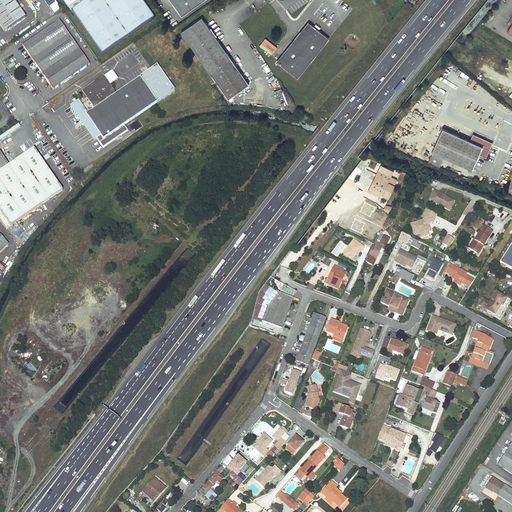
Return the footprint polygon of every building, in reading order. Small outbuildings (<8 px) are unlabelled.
[(0,0),(0,26),(4,32),(24,19),(11,0),(0,0)] [(42,0),(48,7),(54,16),(62,12),(55,3),(53,0),(42,0)] [(62,0),(102,57),(155,21),(140,0),(62,0)] [(169,0),(181,16),(202,0),(169,0)] [(201,17),(180,32),(232,104),(252,89),(201,17)] [(59,22),(22,47),(52,92),(88,67),(59,22)] [(276,62),(297,78),(328,39),(308,22),(276,62)] [(94,141),(101,151),(126,134),(122,128),(173,93),(156,68),(114,96),(108,87),(107,85),(115,80),(111,74),(103,79),(102,79),(81,93),(93,111),(86,115),(84,116),(99,138),(94,141)] [(75,103),(84,116),(86,115),(77,102),(75,103)] [(69,108),(92,142),(94,141),(99,138),(84,116),(75,103),(69,108)] [(484,157),(491,142),(471,133),(468,140),(441,128),(431,151),(471,169),(478,154),(484,157)] [(0,213),(10,227),(61,193),(32,150),(7,167),(0,156),(0,213)] [(394,171),(381,165),(368,191),(381,197),(383,194),(389,197),(393,188),(387,185),(390,179),(394,171)] [(396,182),(390,179),(387,185),(393,188),(396,182)] [(442,196),(434,191),(429,200),(449,211),(454,202),(445,197),(444,198),(442,197),(442,196)] [(392,205),(386,204),(384,209),(389,212),(392,205)] [(435,215),(425,210),(424,211),(426,212),(425,214),(433,219),(435,215)] [(422,220),(410,224),(413,234),(418,233),(420,237),(427,234),(426,231),(429,231),(427,225),(428,222),(431,223),(433,219),(425,214),(426,212),(424,211),(420,218),(423,219),(422,220)] [(482,228),(479,233),(488,238),(491,234),(482,228)] [(418,241),(401,233),(398,239),(415,247),(418,241)] [(474,240),(468,249),(476,254),(480,248),(481,249),(488,238),(479,233),(474,240)] [(375,240),(367,257),(368,258),(366,262),(373,265),(381,248),(382,245),(385,246),(389,238),(383,235),(382,236),(379,235),(376,241),(375,240)] [(0,252),(8,244),(0,236),(0,252)] [(448,248),(453,240),(447,236),(442,244),(448,248)] [(354,240),(343,253),(350,259),(355,253),(356,254),(362,246),(354,240)] [(399,249),(393,262),(397,264),(398,262),(405,265),(412,269),(417,258),(399,249)] [(420,256),(412,270),(420,274),(427,260),(420,256)] [(325,258),(322,264),(329,267),(332,262),(325,258)] [(433,260),(427,277),(436,280),(442,263),(433,260)] [(450,264),(445,272),(450,274),(455,277),(454,280),(453,282),(460,286),(467,273),(450,264)] [(330,280),(328,284),(338,289),(345,275),(344,275),(346,271),(343,270),(341,273),(331,269),(329,273),(333,274),(331,278),(330,280)] [(401,269),(397,276),(410,283),(414,276),(401,269)] [(393,275),(390,282),(395,284),(398,278),(393,275)] [(386,289),(380,302),(386,305),(393,308),(391,311),(398,315),(401,308),(399,307),(402,299),(393,295),(394,293),(386,289)] [(496,290),(489,301),(483,297),(477,307),(482,310),(485,309),(494,315),(500,307),(498,306),(499,304),(501,305),(502,306),(507,297),(496,290)] [(394,293),(393,295),(402,299),(399,307),(401,308),(406,298),(394,293)] [(291,299),(278,294),(267,307),(262,321),(281,328),(291,299)] [(296,361),(308,366),(310,359),(313,352),(315,347),(326,318),(313,314),(296,361)] [(432,314),(427,329),(436,332),(437,328),(439,328),(440,329),(447,332),(450,325),(446,323),(447,320),(441,318),(441,320),(438,319),(439,317),(432,314)] [(330,320),(326,332),(333,335),(332,337),(341,341),(346,328),(338,325),(338,323),(330,320)] [(447,320),(446,323),(451,324),(447,332),(451,334),(455,323),(447,320)] [(369,332),(360,329),(354,346),(357,347),(355,352),(367,356),(369,350),(363,348),(369,332)] [(475,348),(471,358),(481,362),(485,352),(487,353),(489,348),(488,346),(490,341),(487,340),(480,337),(479,337),(477,342),(475,348)] [(385,351),(389,340),(385,339),(380,350),(385,351)] [(399,342),(391,339),(386,352),(390,353),(391,350),(404,355),(407,345),(401,343),(401,344),(399,343),(399,342)] [(421,347),(412,371),(422,375),(432,351),(421,347)] [(487,353),(483,363),(488,364),(492,355),(487,353)] [(383,366),(379,365),(375,377),(382,380),(384,376),(394,380),(398,370),(387,366),(386,367),(383,366)] [(452,385),(457,373),(448,369),(443,381),(452,385)] [(284,392),(292,395),(300,373),(292,371),(284,392)] [(421,383),(420,385),(429,389),(432,390),(434,383),(421,378),(419,382),(421,383)] [(307,400),(305,406),(315,410),(319,399),(316,385),(307,387),(309,394),(310,399),(308,399),(307,400)] [(413,402),(418,390),(406,385),(401,395),(397,405),(407,409),(406,412),(413,415),(418,404),(413,402)] [(436,414),(440,403),(432,400),(436,391),(432,390),(429,389),(421,408),(436,414)] [(342,404),(338,413),(343,415),(339,425),(349,429),(355,412),(346,409),(346,407),(342,406),(342,405),(347,407),(348,404),(346,403),(347,400),(344,399),(342,404)] [(382,426),(377,439),(384,441),(395,445),(394,449),(400,451),(401,447),(403,448),(405,444),(403,443),(406,435),(382,426)] [(281,427),(277,431),(282,435),(286,432),(281,427)] [(277,431),(273,436),(278,440),(282,435),(277,431)] [(257,441),(253,446),(260,453),(272,440),(263,433),(260,436),(261,437),(257,441)] [(284,434),(272,448),(274,450),(276,447),(278,446),(279,447),(284,441),(287,437),(284,434)] [(430,457),(433,452),(436,454),(445,439),(437,434),(425,454),(430,457)] [(295,436),(288,445),(295,451),(302,443),(299,441),(300,440),(295,436)] [(511,443),(498,466),(511,474),(511,443)] [(301,468),(299,470),(300,471),(304,475),(306,477),(311,472),(325,456),(323,455),(328,450),(322,444),(317,451),(302,468),(301,468)] [(288,445),(285,448),(293,454),(295,451),(288,445)] [(240,472),(248,463),(238,455),(230,464),(240,472)] [(339,460),(336,464),(340,468),(344,464),(339,460)] [(255,480),(263,487),(269,481),(269,479),(271,479),(274,476),(275,477),(277,474),(268,466),(255,480)] [(216,472),(199,492),(204,496),(205,495),(207,498),(213,492),(210,489),(218,479),(220,482),(224,478),(219,474),(223,469),(221,467),(217,472),(216,472)] [(242,480),(231,471),(229,473),(240,482),(242,480)] [(300,471),(295,476),(300,480),(304,475),(300,471)] [(511,490),(493,477),(483,492),(495,501),(498,496),(511,504),(511,490)] [(142,491),(146,495),(158,482),(154,478),(142,491)] [(331,481),(321,492),(327,497),(326,498),(332,503),(333,502),(339,507),(347,498),(341,493),(340,494),(337,492),(338,490),(335,488),(336,486),(331,481)] [(158,482),(146,495),(148,496),(149,494),(155,499),(165,488),(158,482)] [(298,497),(303,502),(305,499),(309,494),(310,493),(305,489),(298,497)] [(280,500),(284,496),(278,492),(275,496),(280,500)] [(309,494),(305,499),(309,502),(313,497),(309,494)] [(285,495),(281,501),(290,509),(295,503),(285,495)] [(228,499),(221,508),(225,511),(240,511),(241,511),(235,506),(236,504),(232,501),(231,502),(228,499)]
